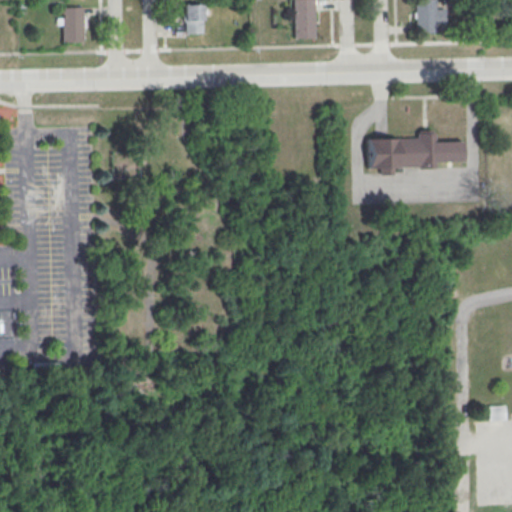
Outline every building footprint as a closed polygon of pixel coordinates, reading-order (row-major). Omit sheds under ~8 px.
[(292,0),(313,0),(314,37),(293,38),(292,0)] [(414,0),(434,0),(434,8),(444,8),(444,24),(435,25),(436,32),(415,32),(414,0)] [(183,3),(201,3),(202,33),(184,33),(184,19),(183,19),(183,3)] [(61,7),(82,6),(83,41),(61,42),(61,7)] [(366,138),(366,168),(377,168),(377,173),(391,173),(391,168),(435,168),(435,161),(461,161),(461,141),(434,141),(434,132),(415,132),(415,138),(366,138)] [(503,404),(487,404),(487,420),(503,420),(503,404)]
